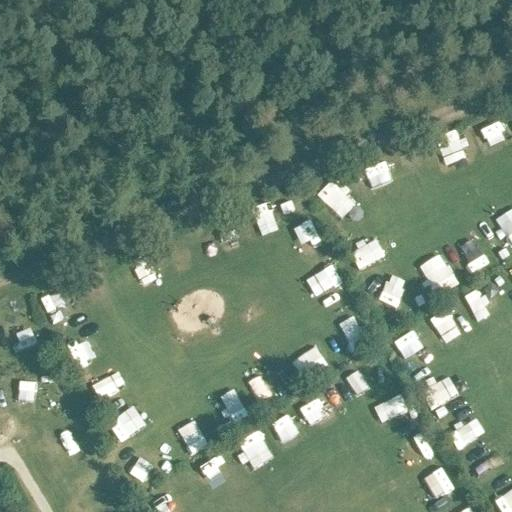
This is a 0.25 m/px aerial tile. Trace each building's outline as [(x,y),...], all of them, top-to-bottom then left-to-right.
[(258,207),(267,234),(284,229),(275,201),(258,207)] [(511,220),(496,229),(506,250),(511,247),(511,220)] [(176,264),(192,258),(187,243),(170,249),(176,264)] [(444,261),(425,272),(437,292),(455,282),(444,261)] [(358,344),(360,327),(339,324),(337,341),(358,344)] [(395,356),(427,366),(433,345),(401,335),(395,356)] [(81,366),(100,358),(92,342),(74,350),(81,366)] [(13,386),(42,374),(35,358),(6,371),(13,386)] [(84,383),(108,374),(102,360),(78,370),(84,383)] [(102,405),(119,397),(110,380),(94,389),(102,405)] [(447,387),(429,398),(440,415),(458,405),(447,387)] [(468,411),(447,429),(458,442),(479,425),(468,411)] [(40,427),(47,442),(78,429),(71,414),(40,427)] [(176,432),(185,454),(206,446),(197,424),(176,432)] [(259,439),(236,451),(246,470),(269,459),(259,439)] [(478,474),(496,467),(488,447),(470,455),(478,474)] [(222,460),(201,470),(211,489),(232,479),(222,460)] [(110,476),(78,488),(84,504),(116,493),(110,476)] [(496,511),(511,511),(511,495),(493,505),(496,511)]
